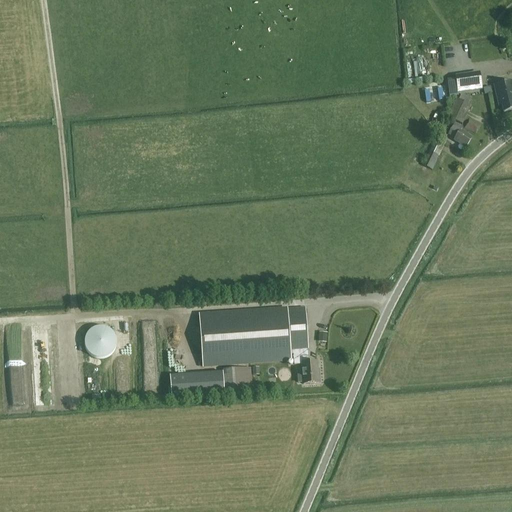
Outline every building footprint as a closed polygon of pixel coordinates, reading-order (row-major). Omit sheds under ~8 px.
[(479,75),(467,76),(455,78),(458,93),(481,89),(479,75)] [(511,83),(511,81),(494,85),(498,106),(502,105),(503,113),(511,111),(511,83)] [(462,125),(471,106),(468,105),(470,100),(462,96),(460,101),(457,99),(448,118),(462,125)] [(443,133),(455,139),(454,141),(465,148),(472,138),(461,131),(463,128),(450,122),(443,133)] [(432,171),(446,143),(444,142),(447,137),(439,133),(423,166),(432,171)] [(294,366),(302,365),(303,385),(319,384),(318,373),(317,373),(316,363),(309,363),(305,308),(199,315),(203,366),(292,360),(291,352),(293,352),(294,366)] [(97,359),(100,359),(103,359),(106,358),(109,356),(112,354),(114,351),(115,348),(116,345),(116,342),(115,339),(114,336),(112,333),(110,331),(107,329),(104,328),(100,327),(97,328),(94,329),(91,330),(88,332),(86,335),(85,338),(84,341),(84,345),(85,348),(86,351),(88,354),(90,356),(93,358),(97,359)] [(157,394),(154,327),(141,327),(144,395),(157,394)] [(320,332),(319,341),(327,342),(328,333),(320,332)] [(223,372),(169,376),(171,400),(253,395),(251,368),(222,370),(223,372)]
